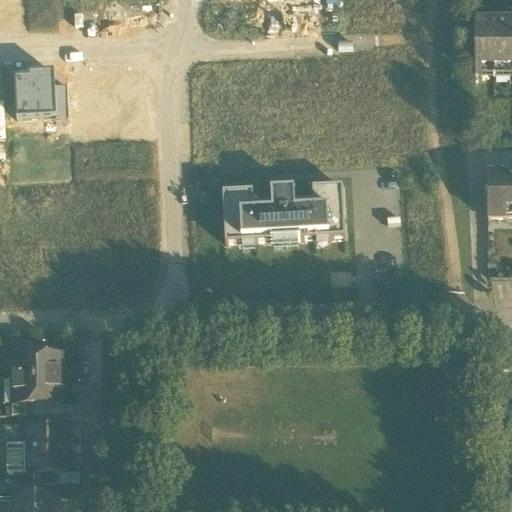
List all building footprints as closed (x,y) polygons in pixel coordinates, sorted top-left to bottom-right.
[(511,74),(511,21),(509,21),(509,25),(478,25),(478,75),(511,74)] [(17,23),(0,24),(0,38),(18,38),(17,23)] [(387,60),(374,61),(376,83),(388,82),(387,60)] [(260,72),(206,75),(208,115),(228,114),(229,125),(321,120),(320,110),(340,109),(338,68),(284,71),(283,66),(259,67),(260,72)] [(140,72),(109,73),(112,129),(141,127),(143,127),(143,124),(141,98),(140,72)] [(81,131),(112,129),(109,73),(78,75),(79,95),(81,131)] [(56,122),(57,122),(55,91),(54,76),(28,77),(29,81),(15,82),(17,124),(56,122)] [(69,126),(67,90),(55,91),(57,122),(56,122),(56,127),(69,126)] [(69,131),(81,131),(79,95),(67,95),(69,126),(69,127),(69,131)] [(141,98),(143,124),(155,123),(153,97),(141,98)] [(155,133),(155,123),(143,124),(143,127),(141,127),(142,134),(155,133)] [(511,179),(486,180),(486,223),(505,223),(505,218),(511,218),(511,179)] [(345,242),(343,191),(313,192),(313,205),(314,212),(295,212),(295,206),(294,193),(271,194),(272,207),(272,214),(254,215),(253,208),(253,195),(223,197),(226,248),(345,242)] [(12,361),(18,360),(18,359),(36,359),(35,345),(11,345),(12,361)] [(511,375),(511,352),(501,352),(501,375),(511,375)] [(18,360),(18,383),(61,383),(60,359),(36,359),(18,359),(18,360)] [(61,407),(61,383),(18,383),(18,406),(18,407),(36,407),(61,407)] [(12,419),(36,419),(36,407),(18,407),(18,406),(12,406),(12,419)] [(36,407),(36,419),(61,418),(61,407),(36,407)] [(27,447),(27,450),(27,477),(33,477),(61,477),(69,477),(69,430),(26,431),(27,447)] [(27,478),(27,477),(27,450),(22,450),(22,447),(8,447),(8,478),(14,478),(27,478)] [(14,489),(34,489),(33,477),(27,477),(27,478),(14,478),(14,489)] [(34,489),(61,489),(61,477),(33,477),(34,489)] [(57,511),(57,500),(14,501),(14,502),(19,502),(18,511),(57,511)]
